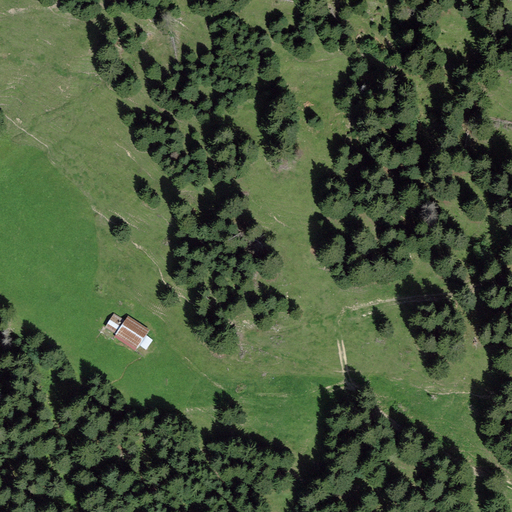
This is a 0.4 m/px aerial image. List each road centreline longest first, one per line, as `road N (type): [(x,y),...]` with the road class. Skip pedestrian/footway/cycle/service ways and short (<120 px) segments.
road 1 (track): [(511,485),(390,419),(363,390),(346,384),(276,398),(221,391),(156,333)]
road 2 (track): [(346,384),(335,325),(342,312),(511,280)]
